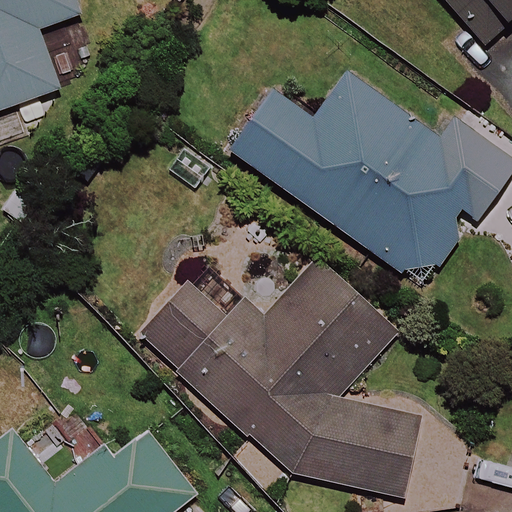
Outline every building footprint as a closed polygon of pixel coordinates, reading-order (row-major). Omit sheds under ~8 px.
[(0,0),(0,110),(55,92),(34,31),(73,18),(66,0),(0,0)] [(511,0),(441,0),(482,46),(511,18),(511,0)] [(437,142),(340,77),(309,122),(273,98),(233,158),(423,286),(470,216),(477,221),(511,168),(511,167),(449,125),(437,142)] [(392,339),(314,265),(261,322),(235,297),(219,314),(188,285),(138,337),(284,474),(397,501),(415,423),(347,407),(339,396),(392,339)] [(171,511),(190,498),(134,426),(50,488),(9,435),(0,442),(0,511),(171,511)]
